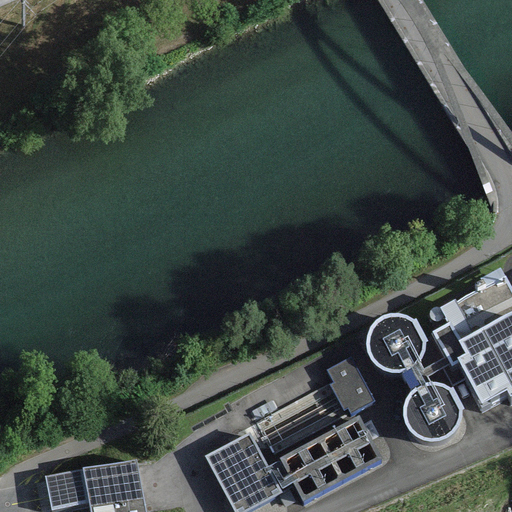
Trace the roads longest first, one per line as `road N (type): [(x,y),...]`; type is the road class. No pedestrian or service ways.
road 1 (residential): [(511,230),(9,488),(11,511)]
road 2 (unknown): [(0,108),(232,0)]
road 3 (unclassified): [(401,0),(511,177)]
